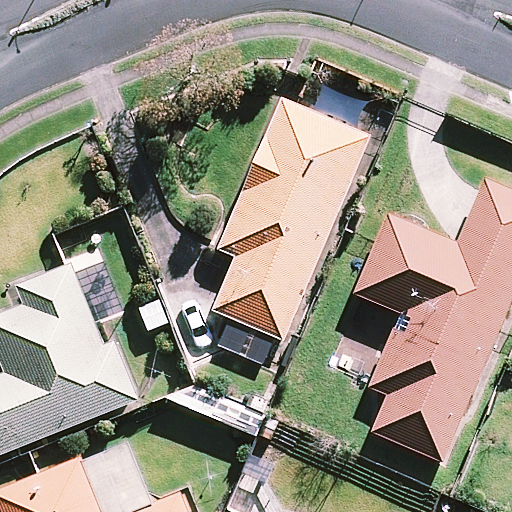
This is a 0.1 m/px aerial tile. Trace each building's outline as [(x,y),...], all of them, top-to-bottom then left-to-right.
[(213,339),(268,362),(277,341),(283,343),(371,141),(284,103),(220,251),(239,259),(215,314),(222,317),(213,339)] [(511,302),(511,193),(487,183),(460,247),(390,217),(357,296),(403,316),(372,389),(390,396),(374,434),(444,464),(511,302)] [(123,317),(98,254),(19,286),(27,305),(0,316),(0,356),(7,375),(0,377),(0,457),(136,403),(113,345),(105,348),(97,327),(123,317)] [(0,509),(1,511),(192,511),(186,496),(155,508),(130,444),(0,494),(0,509)] [(259,511),(280,463),(250,450),(224,511),(225,511),(259,511)]
